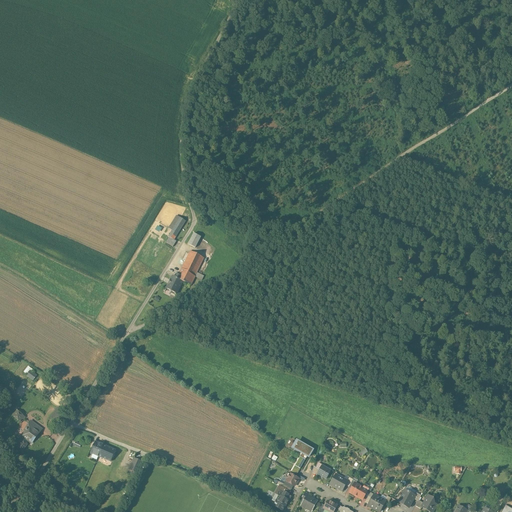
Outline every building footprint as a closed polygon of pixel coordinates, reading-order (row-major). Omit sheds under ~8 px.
[(181,218),(169,237),(170,238),(174,240),(186,222),(181,218)] [(212,223),(203,234),(214,243),(223,233),(212,223)] [(201,237),(194,234),(188,245),(196,248),(201,237)] [(174,240),(170,238),(167,243),(173,247),(177,242),(174,240)] [(230,251),(224,245),(219,250),(226,256),(230,251)] [(204,258),(191,252),(182,269),(195,276),(195,277),(202,281),(204,277),(197,273),(204,258)] [(195,276),(182,269),(177,279),(183,282),(191,286),(195,277),(195,276)] [(183,282),(177,279),(173,277),(167,289),(176,294),(177,294),(179,289),(180,289),(182,285),(183,282)] [(37,376),(31,371),(28,375),(34,380),(37,376)] [(25,418),(18,411),(18,410),(19,408),(18,407),(16,409),(17,410),(13,416),(21,423),(25,418)] [(58,409),(51,418),(56,422),(64,413),(58,409)] [(40,432),(30,424),(26,429),(27,430),(26,432),(27,432),(26,434),(25,433),(22,437),(32,444),(40,432)] [(300,457),(295,466),(301,469),(308,457),(309,458),(313,450),(299,442),(298,443),(296,442),(293,441),(290,446),(290,447),(295,450),(302,454),(301,455),(300,457)] [(23,442),(19,448),(23,451),(27,445),(23,442)] [(116,451),(96,442),(91,453),(111,462),(116,451)] [(143,462),(135,459),(129,470),(138,474),(143,462)] [(295,466),(292,472),(297,475),(301,469),(295,466)] [(331,471),(322,466),(320,470),(317,474),(318,475),(326,479),(331,471)] [(298,479),(290,475),(289,474),(287,475),(286,476),(286,478),(288,479),(286,482),(293,486),(294,487),(296,483),(298,479)] [(348,481),(336,475),(330,485),(342,492),(346,486),(348,481)] [(283,485),(281,483),(279,486),(290,492),(292,490),(292,489),(283,485)] [(364,489),(355,484),(352,489),(350,493),(362,500),(367,491),(364,489)] [(290,492),(279,486),(275,494),(279,496),(275,502),(276,503),(285,508),(289,501),(287,499),(290,492)] [(414,495),(405,490),(401,498),(403,499),(402,502),(405,504),(405,506),(409,508),(414,499),(416,496),(414,495)] [(380,499),(374,495),(372,498),(369,504),(368,506),(377,511),(380,511),(386,503),(386,501),(385,501),(380,498),(380,499)] [(434,499),(428,496),(424,504),(422,508),(429,511),(433,511),(437,505),(434,503),(433,500),(434,499)] [(308,497),(307,497),(305,501),(302,506),(305,507),(306,506),(307,507),(308,510),(315,508),(315,505),(317,501),(313,499),(312,500),(308,497)] [(332,501),(327,502),(325,506),(324,509),(325,509),(329,511),(334,511),(337,506),(333,503),(332,501)] [(424,504),(419,501),(418,502),(416,506),(421,510),(422,508),(424,504)] [(285,508),(276,503),(274,507),(283,511),(285,508)]
